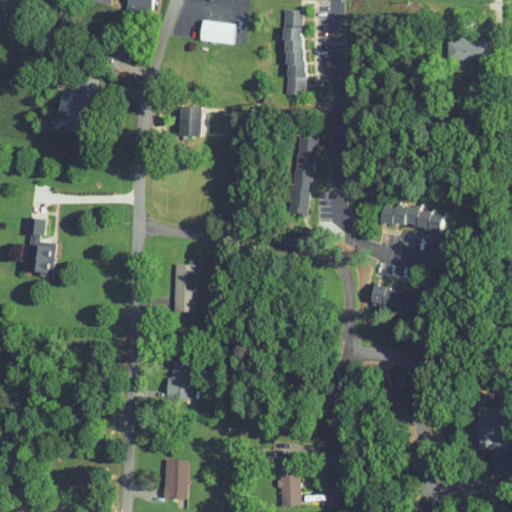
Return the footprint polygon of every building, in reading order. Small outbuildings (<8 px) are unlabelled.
[(271,87),(289,88),(291,2),(273,2),(271,87)] [(187,34),(221,36),(223,16),(188,14),(187,34)] [(434,52),(476,53),(476,33),(435,33),(434,52)] [(44,108),(75,113),(81,73),(61,70),(57,94),(47,93),(44,108)] [(165,128),(187,129),(188,100),(166,99),(165,128)] [(300,129),(283,128),(281,207),(298,208),(300,129)] [(368,218),(427,221),(428,202),(369,200),(368,218)] [(39,270),(42,236),(29,235),(31,212),(15,210),(14,220),(17,221),(13,263),(26,265),(26,268),(39,270)] [(160,305),(182,305),(183,257),(162,257),(160,305)] [(357,298),(400,305),(403,286),(360,280),(357,298)] [(177,354),(159,354),(159,370),(154,370),(153,391),(176,392),(177,354)] [(480,437),(491,437),(492,398),(468,397),(467,443),(480,443),(480,437)] [(175,453),(152,452),(151,491),(174,492),(175,453)] [(287,499),(286,465),(266,465),(267,499),(287,499)]
